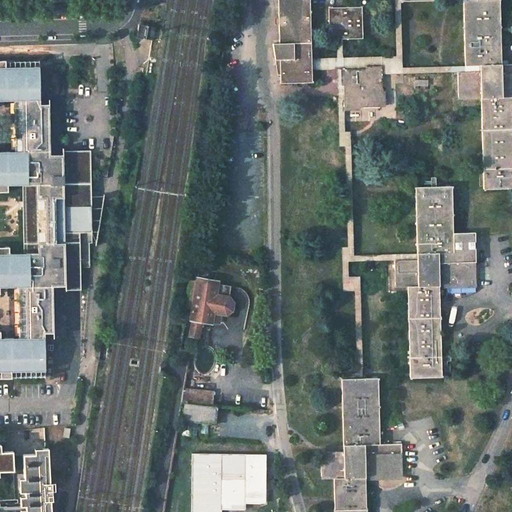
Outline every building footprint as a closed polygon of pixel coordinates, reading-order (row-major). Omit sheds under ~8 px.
[(280,75),(280,83),(311,82),(311,70),(310,58),(308,0),(278,0),(279,43),(272,43),(274,59),(280,59),(280,75)] [(393,0),(395,56),(401,56),(400,1),(400,0),(393,0)] [(480,95),(483,189),(511,188),(511,115),(511,99),(511,98),(511,64),(500,64),(498,0),(462,0),(464,66),(479,65),(479,72),(457,73),(458,96),(480,95)] [(327,8),(328,39),(363,38),(361,7),(327,8)] [(139,24),(137,37),(153,40),(155,27),(139,24)] [(310,58),(311,70),(336,70),(343,69),(380,68),(380,75),(402,74),(402,68),(401,56),(342,57),(336,58),(310,58)] [(0,95),(5,96),(5,103),(18,103),(20,154),(6,154),(6,161),(0,161),(0,193),(8,194),(8,187),(32,186),(33,216),(22,217),(24,255),(9,255),(9,249),(0,248),(0,283),(9,284),(9,291),(23,291),(24,341),(10,342),(10,349),(1,350),(1,335),(0,335),(0,382),(12,383),(13,376),(46,377),(45,334),(53,334),(53,287),(65,287),(65,291),(80,290),(78,233),(92,233),(90,151),(49,152),(48,101),(39,102),(39,67),(5,67),(5,61),(0,60),(0,95)] [(402,68),(402,74),(457,73),(479,72),(479,65),(464,66),(402,68)] [(343,69),(344,108),(381,106),(380,75),(380,68),(343,69)] [(336,70),(338,132),(345,132),(344,108),(343,69),(336,70)] [(338,132),(338,146),(350,146),(350,132),(345,132),(338,132)] [(344,146),(346,247),(353,247),(350,146),(344,146)] [(394,260),(394,285),(406,285),(409,377),(441,376),(438,284),(447,283),(447,288),(475,288),(474,253),(473,235),(452,235),(451,186),(435,187),(430,187),(414,187),(416,254),(416,260),(394,260)] [(341,247),(341,262),(348,262),(353,262),(353,255),(353,247),(341,247)] [(342,277),(342,291),(353,291),(359,290),(359,276),(348,276),(342,277)] [(189,284),(186,306),(191,307),(189,319),(193,319),(200,320),(218,323),(219,313),(224,313),(225,313),(229,310),(230,303),(227,299),(221,298),(223,288),(195,284),(194,285),(189,284)] [(353,291),(356,368),(362,368),(359,290),(353,291)] [(191,327),(199,328),(200,320),(193,319),(191,327)] [(191,327),(190,336),(197,338),(199,328),(191,327)] [(179,350),(177,360),(184,361),(186,350),(179,350)] [(332,477),(333,511),(364,511),(364,476),(372,475),(372,480),(401,479),(399,444),(378,445),(376,378),(362,378),(356,378),(341,379),(342,451),(320,452),(321,477),(332,477)] [(182,389),(182,393),(207,395),(206,405),(211,405),(213,392),(182,389)] [(184,404),(182,420),(183,420),(197,422),(200,422),(209,423),(214,424),(215,406),(211,405),(206,405),(207,395),(182,393),(180,403),(184,404)] [(183,420),(181,437),(195,439),(197,422),(183,420)] [(200,422),(198,439),(207,440),(209,423),(200,422)] [(0,444),(0,470),(13,469),(12,451),(1,451),(0,444)] [(33,454),(20,455),(23,511),(49,511),(46,453),(33,454)] [(191,456),(190,511),(221,511),(222,504),(246,505),(266,504),(266,456),(191,456)]
